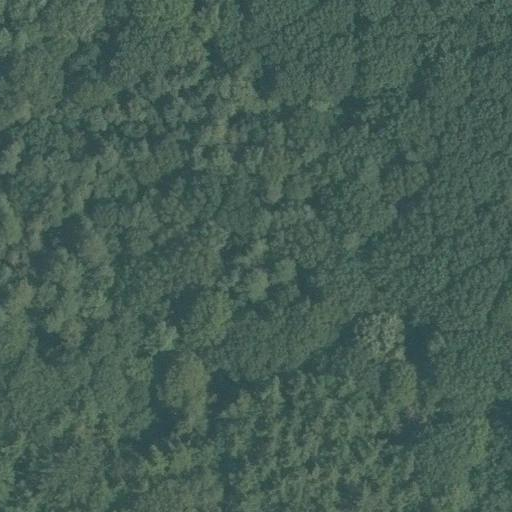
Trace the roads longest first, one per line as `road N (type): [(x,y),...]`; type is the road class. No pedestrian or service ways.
road 1 (unclassified): [(511,368),(0,377)]
road 2 (track): [(511,87),(346,373)]
